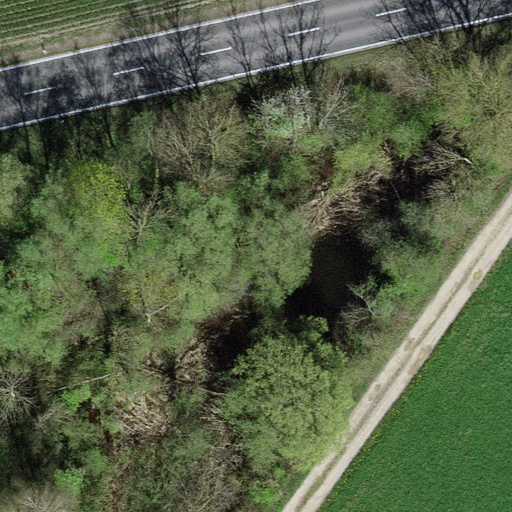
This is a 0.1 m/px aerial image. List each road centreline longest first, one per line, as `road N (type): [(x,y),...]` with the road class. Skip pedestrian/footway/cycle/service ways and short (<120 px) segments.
road 1 (secondary): [(0,105),(466,0)]
road 2 (track): [(511,191),(286,511)]
